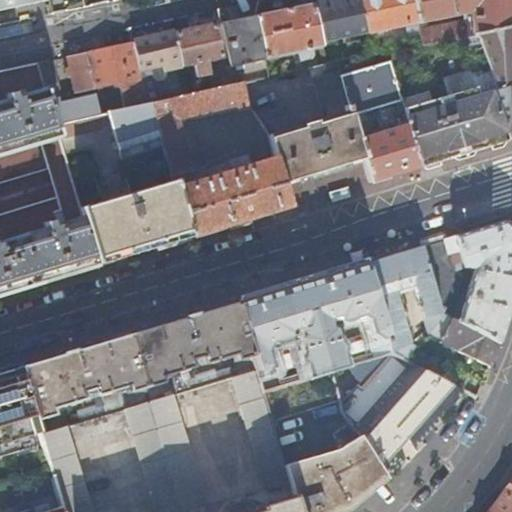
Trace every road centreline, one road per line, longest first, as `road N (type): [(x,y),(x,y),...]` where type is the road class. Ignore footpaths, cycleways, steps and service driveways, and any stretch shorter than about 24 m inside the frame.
road 1 (primary): [(511,181),(0,337)]
road 2 (residential): [(0,40),(193,0)]
road 3 (secondary): [(439,511),(511,411)]
